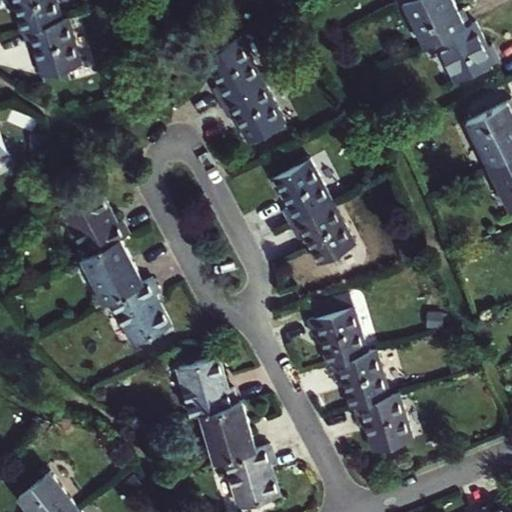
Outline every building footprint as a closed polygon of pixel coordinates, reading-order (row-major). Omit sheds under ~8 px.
[(62,17),(57,0),(7,0),(14,0),(23,28),(62,17)] [(403,0),(425,44),(434,39),(470,22),(463,8),(459,10),(453,0),(403,0)] [(69,15),(62,17),(23,28),(28,44),(34,42),(42,73),(83,61),(69,15)] [(470,22),(434,39),(454,80),(499,58),(492,43),(488,45),(475,20),(470,22)] [(221,99),(264,77),(241,33),(205,53),(220,82),(214,85),(221,99)] [(287,119),(264,77),(221,99),(229,113),(235,110),(249,139),(287,119)] [(467,118),(489,163),(511,151),(511,96),(511,97),(467,118)] [(0,154),(8,151),(0,133),(0,154)] [(511,206),(511,151),(489,163),(511,207),(511,206)] [(312,155),(275,175),(290,203),(285,206),(292,221),(334,198),(312,155)] [(63,207),(87,252),(121,234),(130,230),(124,217),(118,219),(102,187),(63,207)] [(357,241),(334,198),(292,221),(299,234),(305,232),(320,260),(357,241)] [(106,299),(111,297),(145,278),(121,234),(87,252),(83,254),(106,299)] [(145,278),(111,297),(134,341),(172,321),(156,291),(161,289),(153,274),(145,278)] [(322,331),(330,360),(333,360),(369,349),(357,304),(311,317),(314,333),(322,331)] [(352,403),(354,403),(391,392),(377,346),(369,349),(333,360),(337,375),(343,373),(352,403)] [(192,412),(202,410),(239,399),(235,383),(229,385),(220,351),(178,363),(192,412)] [(413,436),(399,389),(391,392),(354,403),(359,418),(364,417),(373,447),(413,436)] [(216,459),(226,455),(257,446),(243,397),(239,399),(202,410),(216,459)] [(257,446),(226,455),(240,504),(282,492),(272,459),(277,457),(272,442),(257,446)] [(52,468),(21,492),(36,511),(70,511),(80,504),(52,468)] [(511,511),(511,500),(507,503),(505,499),(490,506),(493,511),(511,511)]
